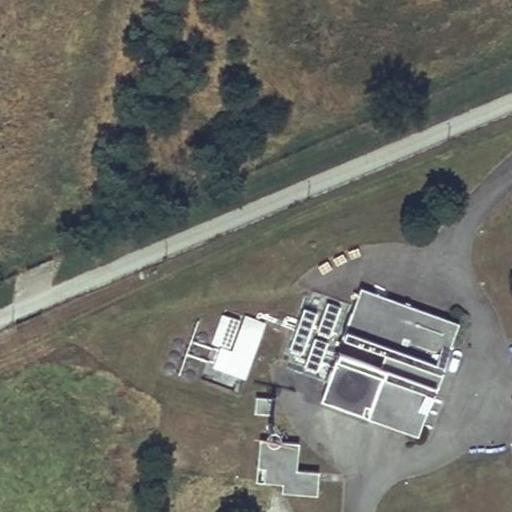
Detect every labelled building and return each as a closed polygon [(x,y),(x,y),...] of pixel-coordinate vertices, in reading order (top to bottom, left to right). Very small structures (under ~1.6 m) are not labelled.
[(458,323),(360,288),(342,337),(390,355),(440,372),(458,323)] [(326,376),(351,305),(309,291),(284,362),(326,376)] [(207,366),(247,378),(264,322),(225,310),(207,366)] [(440,372),(390,355),(385,369),(435,386),(440,372)] [(417,436),(435,386),(385,369),(367,418),(417,436)] [(255,397),(254,413),(273,415),(274,398),(255,397)] [(313,471),(295,470),(291,469),(293,442),(258,439),(256,467),(263,468),(262,482),(281,483),(280,492),(293,493),(311,495),(313,471)]
